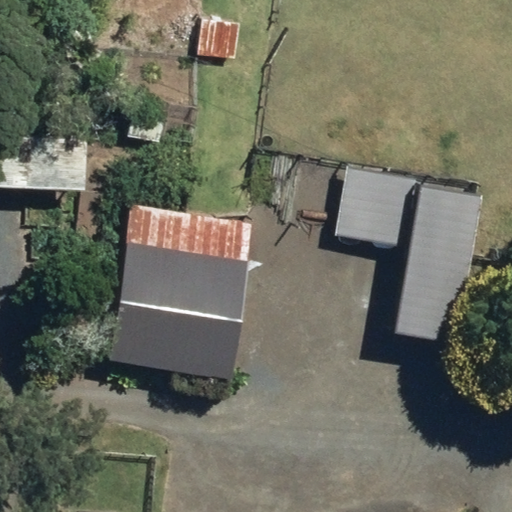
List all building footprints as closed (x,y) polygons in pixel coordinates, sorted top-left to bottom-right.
[(202,17),(201,52),(234,53),(235,33),(243,33),(244,17),(234,16),(234,0),(208,0),(208,17),(202,17)] [(200,137),(201,103),(169,102),(168,112),(131,110),(130,134),(156,135),(200,137)] [(0,118),(0,178),(86,183),(89,122),(0,118)] [(33,227),(32,260),(64,261),(67,199),(29,198),(28,227),(33,227)] [(164,213),(143,212),(142,230),(130,230),(126,294),(247,301),(252,216),(206,213),(207,207),(164,205),(164,213)]
